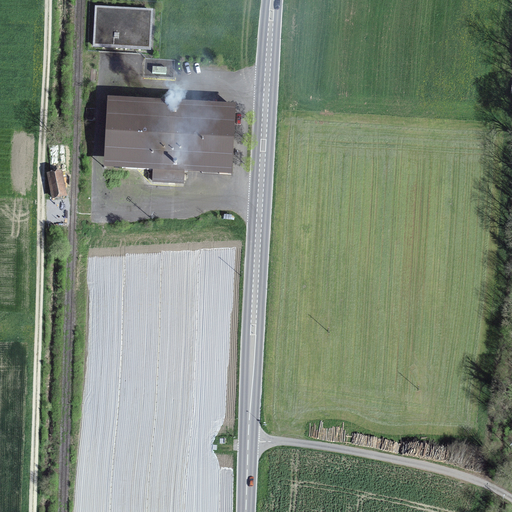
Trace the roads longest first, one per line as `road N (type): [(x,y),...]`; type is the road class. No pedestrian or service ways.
road 1 (track): [(47,0),(30,511)]
road 2 (tertiary): [(248,438),(272,0)]
road 3 (residential): [(511,498),(418,464),(248,438)]
